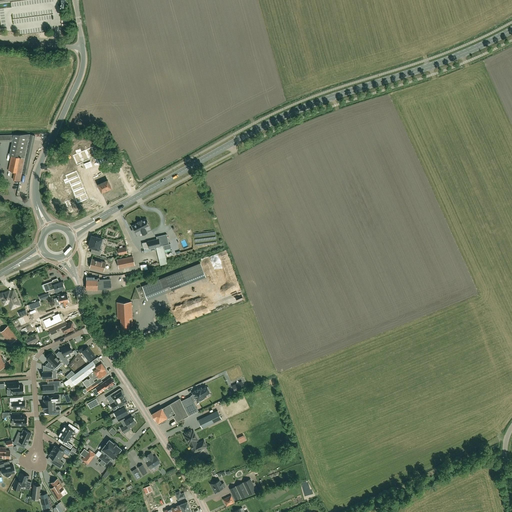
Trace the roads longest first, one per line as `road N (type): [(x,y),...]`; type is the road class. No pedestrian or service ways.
road 1 (primary): [(69,235),(266,124),(511,30)]
road 2 (tertiary): [(204,511),(91,329)]
road 3 (tertiary): [(49,229),(37,207),(36,171),(80,74),(82,48)]
road 4 (residential): [(91,329),(36,357),(40,460)]
